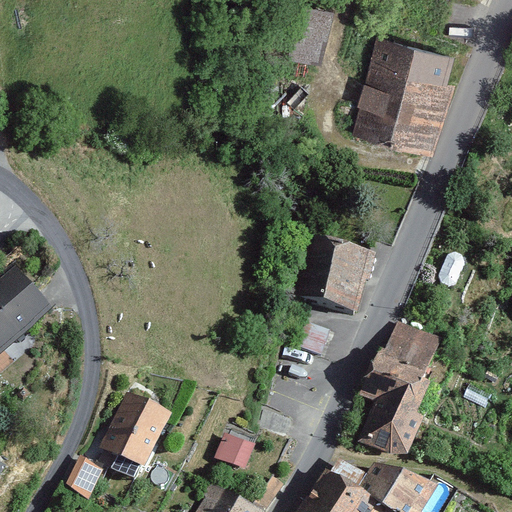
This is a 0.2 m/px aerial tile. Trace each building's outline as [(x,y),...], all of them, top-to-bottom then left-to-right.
[(331,12),(293,2),(277,59),(316,69),(331,12)] [(377,40),(350,138),(419,156),(446,59),(377,40)] [(305,240),(292,297),(356,312),(369,254),(305,240)] [(0,265),(0,346),(42,311),(2,264),(0,265)] [(385,335),(356,393),(378,404),(366,426),(363,435),(364,448),(372,453),(386,457),(404,448),(417,421),(409,416),(428,376),(421,372),(429,354),(385,335)] [(162,417),(119,396),(93,449),(137,470),(162,417)] [(240,472),(251,444),(222,434),(211,461),(240,472)] [(80,501),(97,471),(72,457),(55,487),(80,501)] [(380,511),(418,511),(431,490),(372,465),(355,493),(376,509),(380,511)] [(373,511),(376,509),(355,493),(323,472),(295,511),(373,511)] [(189,511),(251,511),(206,485),(189,511)]
